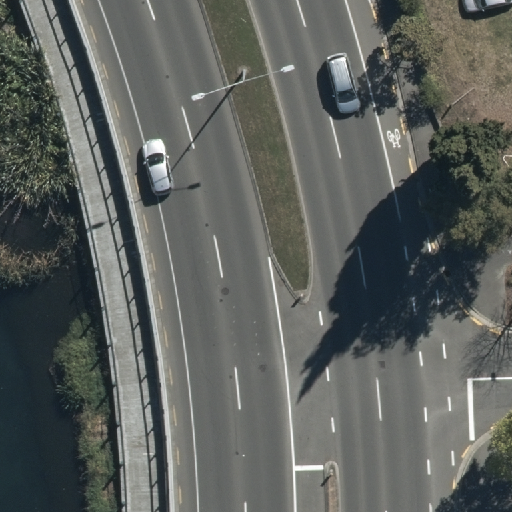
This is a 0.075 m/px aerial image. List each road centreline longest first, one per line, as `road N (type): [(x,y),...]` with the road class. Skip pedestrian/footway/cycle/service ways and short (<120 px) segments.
road 1 (primary): [(239,377),(220,248),(150,0)]
road 2 (primary): [(299,0),(339,143),(379,377)]
road 3 (residential): [(239,377),(379,377)]
road 4 (primary): [(379,377),(387,511)]
road 5 (primary): [(246,511),(239,377)]
road 6 (residential): [(379,377),(511,376)]
